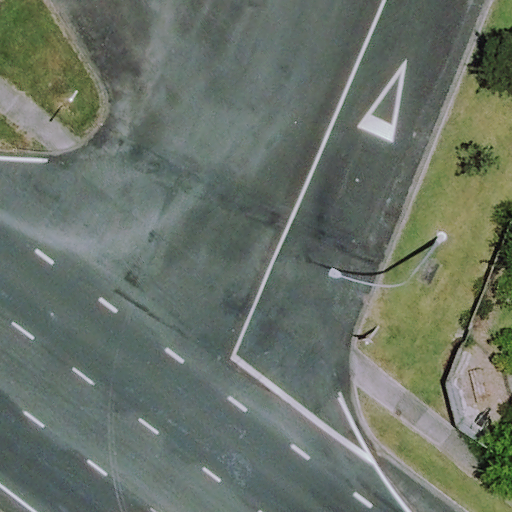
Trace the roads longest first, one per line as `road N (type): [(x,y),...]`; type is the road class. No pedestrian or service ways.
road 1 (residential): [(378,0),(230,359),(166,485)]
road 2 (secondary): [(166,485),(0,356)]
